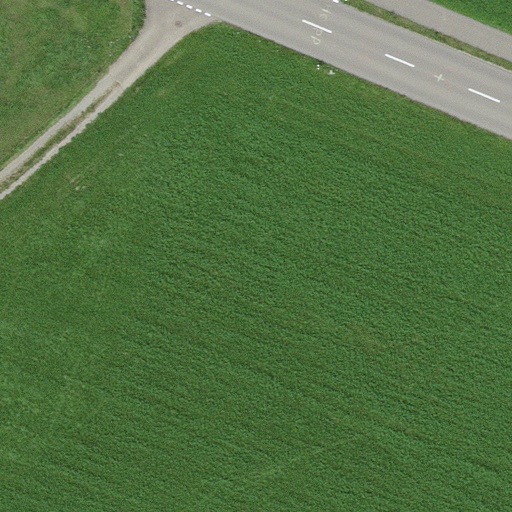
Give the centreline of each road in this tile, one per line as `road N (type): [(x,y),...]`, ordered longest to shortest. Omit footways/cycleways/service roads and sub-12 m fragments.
road 1 (tertiary): [(253,0),(511,107)]
road 2 (track): [(0,189),(99,109),(192,0)]
